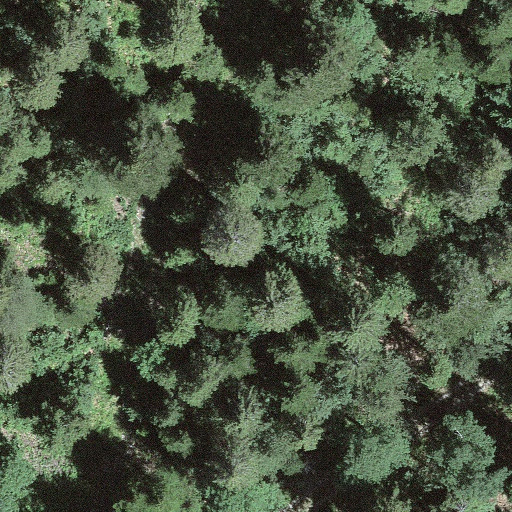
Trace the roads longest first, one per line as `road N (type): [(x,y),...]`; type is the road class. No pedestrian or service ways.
road 1 (track): [(33,511),(229,0)]
road 2 (track): [(298,511),(511,340)]
